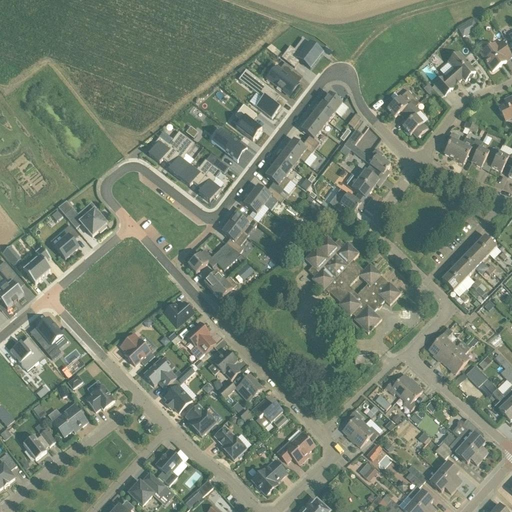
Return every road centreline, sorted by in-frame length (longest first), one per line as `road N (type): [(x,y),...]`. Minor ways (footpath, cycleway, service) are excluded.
road 1 (residential): [(416,165),(360,107),(342,69),(327,74),(215,222),(132,166),(109,177),(106,195),(132,226)]
road 2 (residential): [(132,226),(322,434)]
road 3 (track): [(453,0),(389,20),(342,69),(324,34),(236,0)]
road 4 (residential): [(8,511),(142,398)]
road 5 (residential): [(427,280),(372,225),(416,165)]
road 6 (residential): [(511,448),(407,351)]
road 7 (residential): [(142,398),(51,297)]
road 8 (residential): [(416,165),(460,109),(511,77)]
